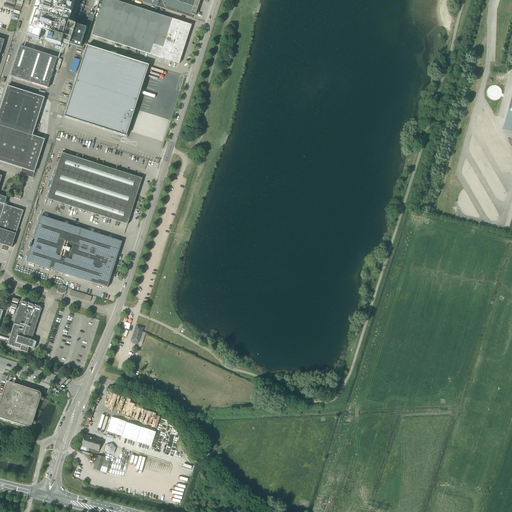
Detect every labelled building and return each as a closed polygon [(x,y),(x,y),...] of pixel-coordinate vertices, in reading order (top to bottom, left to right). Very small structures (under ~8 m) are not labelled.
[(38,40),(39,40),(40,36),(41,32),(42,32),(42,31),(49,34),(49,35),(47,34),(45,41),(47,41),(47,42),(61,47),(68,49),(69,45),(77,48),(79,48),(80,49),(87,29),(85,28),(78,26),(76,25),(69,23),(75,4),(67,2),(67,0),(37,0),(29,27),(26,36),(35,39),(38,40)] [(103,0),(92,36),(179,64),(184,50),(191,26),(139,9),(112,0),(103,0)] [(135,0),(157,7),(161,8),(162,8),(166,10),(170,11),(174,12),(174,13),(175,13),(179,14),(183,15),(187,17),(188,17),(190,17),(191,15),(193,15),(195,16),(200,1),(196,0),(135,0)] [(79,49),(81,50),(82,51),(94,14),(90,13),(85,28),(79,48),(79,49)] [(149,66),(87,46),(78,74),(78,75),(77,78),(77,79),(76,78),(76,79),(76,80),(75,80),(74,83),(75,83),(64,117),(118,134),(123,136),(123,137),(127,138),(128,134),(127,134),(127,133),(130,125),(135,109),(135,108),(138,101),(138,100),(143,85),(143,84),(147,72),(149,66)] [(10,77),(48,89),(57,58),(20,47),(10,77)] [(71,70),(76,72),(80,60),(74,58),(71,70)] [(0,162),(22,169),(21,174),(33,178),(45,140),(32,136),(34,131),(38,132),(40,125),(36,124),(40,112),(44,98),(7,86),(0,109),(0,162)] [(511,132),(511,100),(504,129),(503,129),(502,130),(511,132)] [(104,218),(110,219),(110,220),(110,219),(116,221),(115,221),(116,221),(121,223),(122,223),(127,225),(129,219),(130,215),(130,216),(131,215),(130,215),(132,210),(132,209),(134,204),(135,200),(137,195),(137,194),(139,189),(140,185),(142,179),(136,177),(131,175),(130,175),(125,174),(125,173),(125,174),(119,172),(119,171),(119,172),(113,170),(108,168),(107,168),(102,166),(96,164),(91,163),(91,162),(90,162),(90,163),(85,161),(80,159),(62,153),(47,200),(60,204),(60,203),(63,204),(64,205),(70,207),(76,208),(75,209),(76,209),(76,208),(81,210),(81,211),(82,210),(87,212),(93,214),(98,216),(99,216),(104,218)] [(0,245),(11,249),(23,211),(5,205),(7,198),(0,196),(0,184),(2,177),(0,176),(0,245)] [(14,199),(20,200),(22,194),(17,192),(16,195),(15,195),(14,199)] [(54,221),(51,220),(40,216),(26,262),(107,288),(122,242),(55,221),(54,221)] [(67,288),(59,285),(57,290),(58,293),(62,294),(65,293),(67,288)] [(90,301),(92,296),(71,290),(69,295),(90,301)] [(31,341),(41,312),(41,309),(40,309),(41,307),(22,301),(22,303),(20,303),(17,312),(9,339),(0,336),(0,320),(3,312),(3,311),(0,309),(0,338),(8,341),(6,346),(28,353),(29,347),(34,349),(43,352),(55,315),(49,313),(39,344),(36,343),(36,342),(31,341)] [(138,343),(142,332),(143,329),(137,327),(132,341),(138,343)] [(1,399),(0,402),(0,418),(27,427),(28,427),(29,427),(30,427),(31,426),(32,425),(32,423),(33,424),(34,424),(34,425),(35,425),(35,424),(36,424),(36,423),(36,422),(35,422),(34,422),(33,422),(40,399),(41,400),(42,401),(43,401),(43,400),(44,400),(44,399),(43,398),(42,398),(41,398),(41,396),(41,395),(41,394),(40,393),(40,392),(39,392),(11,383),(10,383),(9,383),(8,383),(7,383),(7,384),(6,384),(6,385),(5,386),(2,397),(1,399)] [(107,428),(105,436),(113,438),(115,430),(107,428)] [(146,430),(139,428),(136,441),(139,442),(138,446),(145,448),(148,434),(145,433),(146,430)] [(84,435),(81,446),(82,447),(81,449),(84,450),(85,448),(99,452),(102,441),(84,435)] [(114,453),(116,448),(112,444),(106,445),(104,450),(108,455),(114,453)] [(97,456),(93,469),(100,471),(104,458),(97,456)]
